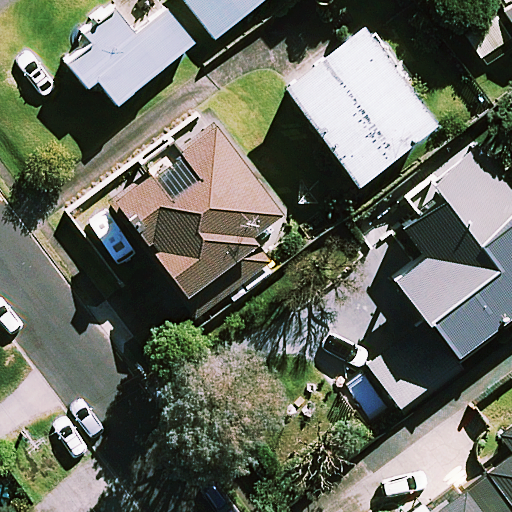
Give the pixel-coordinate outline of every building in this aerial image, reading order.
[(258,0),(185,0),(213,36),(258,0)] [(511,0),(497,0),(511,22),(511,0)] [(84,46),(67,60),(83,81),(95,72),(115,98),(191,39),(164,5),(131,30),(113,6),(76,35),(84,46)] [(433,120),(363,23),(285,79),(356,176),(433,120)] [(192,315),(269,250),(254,232),(282,209),(215,117),(114,191),(187,291),(178,297),(192,315)] [(511,193),(475,144),(416,188),(426,202),(401,220),(424,250),(396,271),(454,347),(511,303),(511,193)] [(511,511),(511,422),(501,431),(511,445),(511,448),(467,483),(463,477),(416,511),(511,511)]
